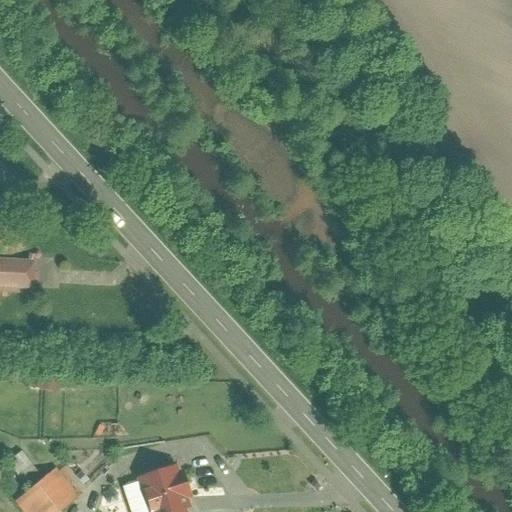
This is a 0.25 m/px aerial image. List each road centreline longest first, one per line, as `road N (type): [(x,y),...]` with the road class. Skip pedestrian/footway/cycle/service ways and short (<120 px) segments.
road 1 (tertiary): [(397,511),(0,90)]
road 2 (unclassified): [(289,0),(511,360)]
